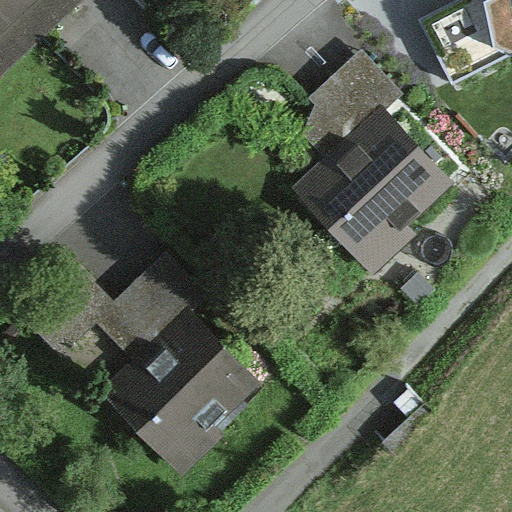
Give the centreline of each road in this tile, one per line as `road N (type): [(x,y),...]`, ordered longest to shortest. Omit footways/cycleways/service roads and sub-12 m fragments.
road 1 (residential): [(0,258),(294,0)]
road 2 (track): [(511,250),(390,384),(256,511)]
